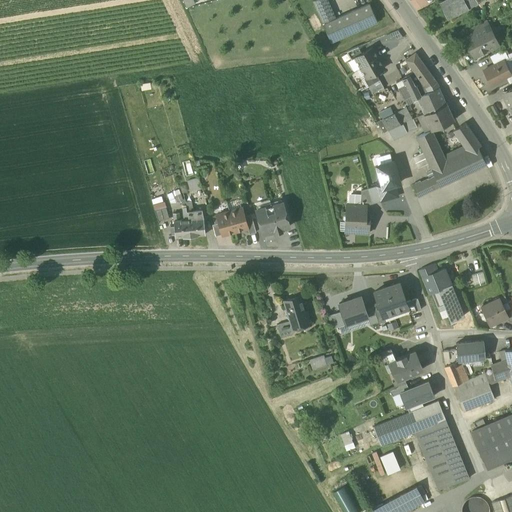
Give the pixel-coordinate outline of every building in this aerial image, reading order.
[(313,0),(323,23),(336,18),(328,0),(313,0)] [(447,20),(470,8),(469,6),(467,7),(463,0),(446,0),(439,3),(447,20)] [(463,0),(467,7),(469,6),(470,8),(478,4),(475,0),(463,0)] [(369,4),(336,18),(323,23),(330,42),(377,22),(370,4),(369,4)] [(469,29),(472,35),(487,27),(484,22),(469,29)] [(464,39),(473,58),(496,46),(487,27),(472,35),(464,39)] [(351,60),(352,60),(355,58),(362,54),(358,47),(347,52),(351,60)] [(354,72),(356,71),(378,58),(372,48),(362,54),(355,58),(352,60),(351,60),(348,62),(354,72)] [(490,56),(494,65),(503,61),(508,58),(506,55),(503,50),(490,56)] [(511,52),(506,55),(508,58),(503,61),(510,75),(511,74),(511,52)] [(405,60),(428,93),(438,88),(435,80),(419,58),(415,53),(405,60)] [(378,58),(356,71),(362,80),(364,79),(366,78),(375,73),(384,68),(378,58)] [(484,70),(491,85),(506,77),(510,75),(503,61),(494,65),(484,70)] [(383,87),(380,81),(375,73),(366,78),(364,79),(368,87),(372,93),(383,87)] [(412,100),(416,98),(421,96),(416,86),(414,86),(409,76),(403,80),(406,85),(411,96),(412,100)] [(399,89),(404,99),(411,96),(406,85),(399,89)] [(428,93),(421,96),(416,98),(416,100),(415,100),(416,103),(418,102),(424,114),(446,104),(438,88),(428,93)] [(503,95),(510,111),(511,109),(511,92),(511,93),(510,92),(503,95)] [(446,104),(424,114),(431,130),(431,131),(431,130),(454,120),(447,104),(446,104)] [(394,116),(393,114),(390,107),(379,112),(383,121),(394,116)] [(393,114),(394,116),(396,115),(399,121),(404,118),(406,122),(412,119),(406,108),(393,114)] [(426,132),(431,130),(424,114),(419,116),(426,132)] [(394,116),(383,121),(388,130),(400,124),(399,121),(396,115),(394,116)] [(406,122),(403,124),(406,131),(416,126),(412,119),(406,122)] [(383,133),(388,130),(383,121),(377,123),(383,133)] [(428,163),(434,174),(439,187),(486,164),(478,147),(480,145),(465,123),(455,129),(458,133),(456,135),(463,146),(467,151),(446,161),(444,156),(431,130),(431,131),(431,130),(426,132),(416,137),(423,153),(428,163)] [(407,133),(406,131),(403,124),(400,124),(388,130),(393,139),(407,133)] [(463,146),(444,156),(446,161),(467,151),(463,146)] [(412,158),(417,168),(428,163),(423,153),(412,158)] [(184,171),(191,169),(189,160),(182,162),(184,171)] [(381,184),(382,188),(394,185),(399,183),(393,161),(376,166),(381,184)] [(418,197),(439,187),(434,174),(412,185),(418,197)] [(187,182),(190,191),(202,188),(199,179),(187,182)] [(376,186),(380,201),(397,196),(394,185),(382,188),(381,184),(376,186)] [(376,186),(368,188),(372,203),(380,201),(376,186)] [(366,205),(372,203),(368,188),(361,190),(360,204),(366,205)] [(174,198),(175,202),(182,199),(181,196),(179,190),(172,192),(174,198)] [(186,202),(188,212),(193,211),(195,211),(193,201),(186,202)] [(256,210),(262,234),(275,230),(275,232),(281,230),(281,229),(289,226),(283,202),(256,210)] [(345,232),(368,233),(369,214),(365,214),(366,205),(360,204),(346,204),(346,213),(343,216),(343,219),(345,222),(345,232)] [(155,211),(158,221),(169,218),(166,208),(155,211)] [(242,208),(229,212),(235,232),(239,231),(238,230),(247,227),(244,216),(242,208)] [(188,212),(190,236),(205,234),(203,217),(194,218),(193,211),(188,212)] [(190,236),(188,212),(183,212),(183,219),(179,220),(179,213),(173,213),(174,225),(171,225),(172,233),(175,232),(175,237),(190,236)] [(235,232),(229,212),(217,215),(219,223),(222,234),(231,232),(231,233),(235,232)] [(247,227),(249,234),(256,232),(251,214),(244,216),(247,227)] [(212,225),(215,236),(222,234),(219,223),(212,225)] [(436,271),(435,269),(436,268),(435,264),(419,270),(429,294),(431,293),(438,290),(442,288),(442,287),(451,284),(444,268),(436,271)] [(482,272),(471,275),(474,287),(486,283),(482,272)] [(463,298),(457,281),(451,284),(457,299),(458,301),(463,298)] [(378,305),(382,316),(383,316),(407,308),(408,307),(406,302),(399,283),(374,291),(378,305)] [(457,299),(451,284),(442,287),(442,288),(438,290),(431,293),(439,312),(446,309),(451,320),(464,315),(458,301),(457,299)] [(283,300),(289,317),(298,314),(301,325),(308,323),(310,322),(307,311),(304,312),(299,295),(283,300)] [(341,311),(346,324),(367,317),(365,309),(360,296),(339,303),(341,311)] [(407,308),(409,313),(421,309),(417,298),(406,302),(408,307),(407,308)] [(481,307),(490,325),(507,317),(504,311),(499,298),(481,307)] [(378,322),(378,324),(385,321),(383,316),(382,316),(378,305),(373,306),(378,322)] [(378,322),(373,306),(365,309),(367,317),(369,324),(378,322)] [(383,316),(385,321),(409,313),(407,308),(383,316)] [(341,311),(334,313),(338,327),(346,324),(341,311)] [(338,327),(334,313),(328,315),(332,329),(338,327)] [(292,327),(301,325),(298,314),(289,317),(290,320),(292,327)] [(277,324),(281,337),(294,333),(293,330),(292,327),(290,320),(277,324)] [(389,330),(398,327),(396,320),(387,323),(389,330)] [(457,360),(457,361),(461,360),(482,358),(485,358),(483,341),(455,343),(456,349),(457,360)] [(380,353),(384,365),(389,363),(389,362),(395,359),(391,348),(380,353)] [(444,366),(452,362),(453,362),(457,360),(456,349),(442,351),(444,366)] [(396,380),(404,377),(422,370),(415,351),(395,359),(389,362),(389,363),(396,380)] [(333,362),(331,355),(325,357),(324,353),(308,359),(312,369),(333,362)] [(495,368),(479,375),(483,386),(489,384),(510,376),(507,362),(502,363),(501,360),(494,363),(495,368)] [(453,386),(453,385),(467,379),(461,364),(455,367),(453,363),(452,362),(444,366),(453,386)] [(479,375),(467,379),(453,385),(463,411),(495,399),(489,384),(483,386),(479,375)] [(392,382),(395,388),(406,383),(404,377),(396,380),(392,382)] [(434,396),(428,381),(413,387),(408,389),(399,393),(403,402),(405,407),(409,406),(424,400),(434,396)] [(408,389),(406,383),(389,390),(392,396),(399,393),(408,389)] [(399,393),(392,396),(396,405),(403,402),(399,393)] [(411,411),(426,405),(424,400),(409,406),(411,411)] [(380,445),(414,431),(445,419),(437,401),(426,405),(411,411),(373,426),(380,445)] [(511,413),(472,431),(487,468),(511,457),(511,413)] [(439,490),(454,484),(446,465),(441,453),(457,447),(445,419),(414,431),(439,490)] [(340,434),(346,451),(355,447),(348,431),(340,434)] [(441,453),(446,465),(462,459),(457,447),(441,453)] [(392,451),(379,457),(387,474),(400,469),(392,451)] [(462,459),(446,465),(454,484),(469,478),(462,459)] [(373,511),(404,511),(424,501),(416,485),(371,509),(373,511)] [(461,511),(460,511),(489,511),(489,507),(486,502),(483,498),(478,496),(472,496),(467,498),(463,502),(461,506),(461,511)] [(490,503),(493,511),(511,511),(511,499),(511,497),(490,503)]
